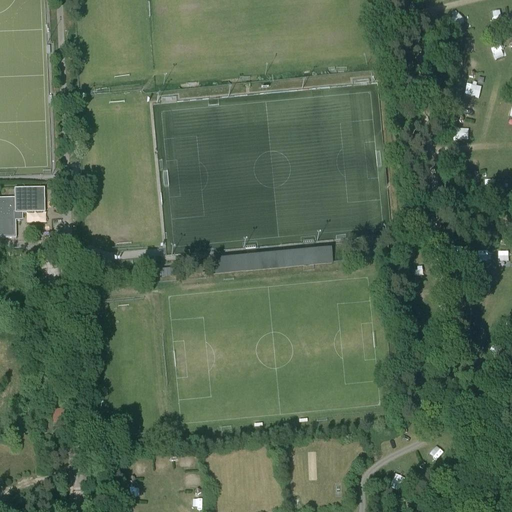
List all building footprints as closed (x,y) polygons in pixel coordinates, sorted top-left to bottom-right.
[(457,28),(465,22),(459,14),(451,19),(457,28)] [(475,40),(464,41),(465,52),(476,52),(475,40)] [(490,49),(494,64),(504,61),(499,46),(490,49)] [(478,92),(479,81),(470,80),(469,91),(478,92)] [(511,119),(511,104),(508,103),(503,116),(511,119)] [(477,120),(478,110),(468,108),(467,118),(477,120)] [(483,151),(471,151),(472,161),(483,160),(483,151)] [(0,199),(0,239),(16,239),(15,221),(20,221),(22,218),(22,214),(45,214),(44,189),(14,190),(14,199),(0,199)] [(407,215),(409,226),(429,223),(428,212),(407,215)] [(45,223),(45,214),(28,215),(29,224),(45,223)] [(511,264),(511,253),(511,248),(498,249),(499,265),(511,264)] [(210,260),(211,275),(331,264),(330,249),(210,260)] [(476,263),(484,262),(482,251),(474,253),(476,263)] [(157,272),(158,277),(178,276),(177,269),(157,272)] [(53,411),(53,427),(63,427),(62,411),(53,411)] [(398,489),(408,484),(402,471),(392,476),(398,489)] [(202,473),(187,474),(188,485),(202,484),(202,473)]
